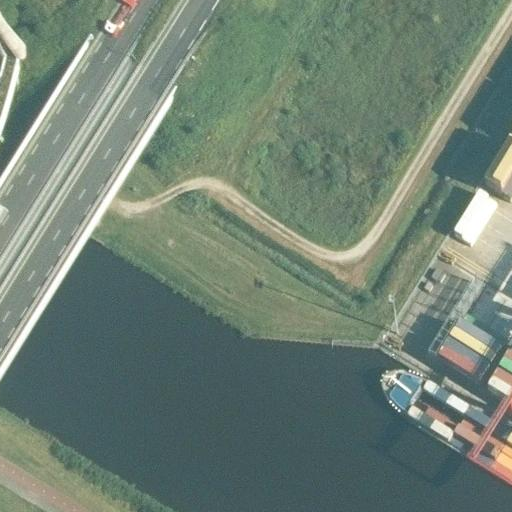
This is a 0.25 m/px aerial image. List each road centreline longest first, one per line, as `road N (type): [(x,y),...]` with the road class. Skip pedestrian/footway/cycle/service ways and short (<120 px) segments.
road 1 (track): [(0,127),(117,206),(133,211),(178,188),(212,187),(344,260),(362,249),(511,9)]
road 2 (primary): [(0,334),(206,0)]
road 3 (primary): [(144,0),(0,236)]
